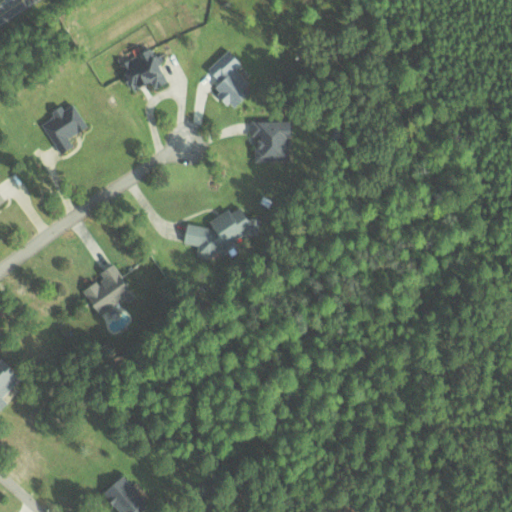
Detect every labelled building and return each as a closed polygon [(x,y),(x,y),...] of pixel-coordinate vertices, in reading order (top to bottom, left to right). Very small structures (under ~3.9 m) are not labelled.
[(123,62),(126,67),(119,71),(132,91),(148,81),(153,89),(167,80),(147,47),(123,62)] [(240,63),(227,49),(205,69),(217,82),(210,88),(230,109),(251,89),(233,69),(240,63)] [(40,123),(58,153),(71,145),(67,137),(86,126),(72,103),(61,109),(59,106),(49,112),(52,117),(40,123)] [(253,162),(289,161),(288,120),(250,121),(250,136),(253,136),(253,162)] [(185,222),(181,243),(196,246),(195,250),(228,257),(233,233),(255,237),(260,217),(223,209),(220,220),(210,217),(208,228),(185,222)] [(80,290),(97,316),(131,295),(112,263),(97,272),(102,279),(95,283),(94,281),(80,290)] [(0,405),(5,401),(0,395),(0,394),(19,376),(0,357),(0,405)] [(98,490),(116,511),(142,511),(148,508),(119,473),(98,490)]
